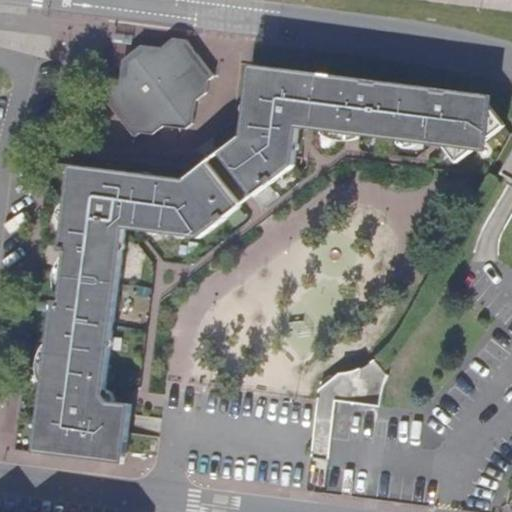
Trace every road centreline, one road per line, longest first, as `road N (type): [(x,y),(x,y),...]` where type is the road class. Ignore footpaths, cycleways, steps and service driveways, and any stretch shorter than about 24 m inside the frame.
road 1 (unknown): [(178,421),(192,303),(334,175)]
road 2 (residential): [(167,502),(0,479)]
